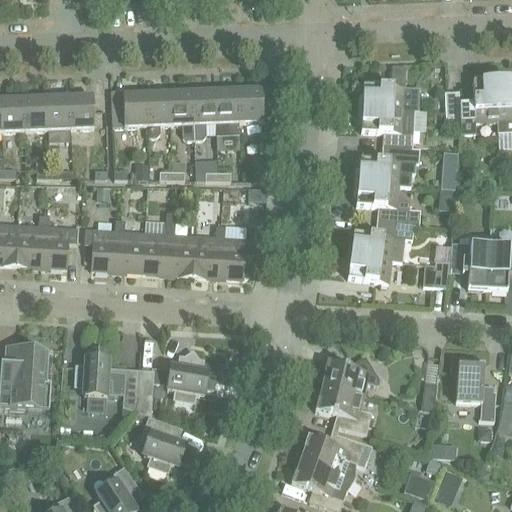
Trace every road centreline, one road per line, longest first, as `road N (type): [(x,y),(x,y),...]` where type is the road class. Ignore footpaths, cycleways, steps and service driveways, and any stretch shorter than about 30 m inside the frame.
road 1 (residential): [(284,320),(314,34)]
road 2 (residential): [(284,320),(0,301)]
road 3 (residential): [(67,44),(314,34)]
road 4 (residential): [(284,320),(511,332)]
road 5 (residential): [(216,511),(247,461),(284,320)]
road 6 (residential): [(314,34),(511,25)]
